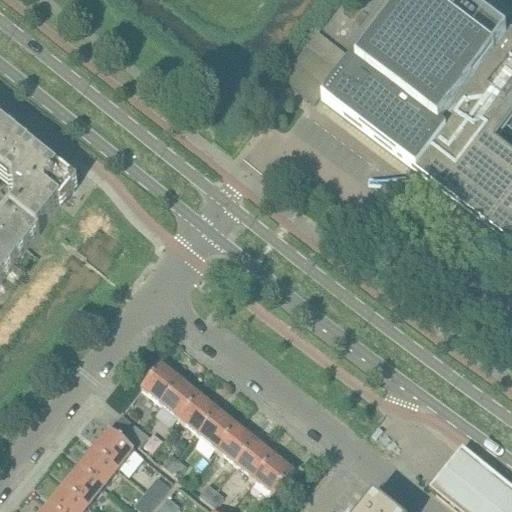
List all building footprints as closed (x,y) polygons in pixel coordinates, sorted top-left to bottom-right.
[(511,156),(488,139),(511,107),(511,46),(450,0),(408,0),(343,87),(338,83),(321,104),(511,248),(511,156)] [(317,35),(282,82),(287,85),(315,106),(350,60),(317,35)] [(30,151),(0,127),(0,174),(13,184),(15,208),(0,226),(0,284),(37,239),(35,238),(59,208),(60,209),(77,189),(56,172),(55,174),(28,152),(30,151)] [(141,395),(160,410),(181,384),(175,379),(177,377),(165,367),(163,369),(162,368),(141,395)] [(187,390),(181,384),(160,410),(179,425),(202,397),(189,387),(187,390)] [(179,425),(198,440),(219,415),(212,409),(214,407),(202,397),(179,425)] [(217,455),(239,427),(227,417),(225,420),(219,415),(198,440),(217,455)] [(132,445),(141,434),(122,419),(113,430),(132,445)] [(258,442),(239,427),(217,455),(224,460),(236,470),(258,442)] [(109,434),(94,454),(119,474),(134,455),(109,434)] [(132,445),(140,451),(149,440),(141,434),(132,445)] [(277,458),(258,442),(236,470),(255,485),(277,458)] [(104,493),(119,474),(94,454),(78,472),(104,493)] [(162,469),(170,476),(179,464),(171,458),(162,469)] [(289,467),(277,458),(255,485),(274,500),(294,475),(287,470),(289,467)] [(511,511),(511,497),(463,458),(430,498),(447,511),(511,511)] [(186,470),(179,464),(170,476),(177,482),(186,470)] [(78,472),(63,491),(88,511),(104,493),(78,472)] [(157,505),(168,491),(157,482),(146,496),(157,505)] [(207,506),(216,494),(208,488),(199,499),(207,506)] [(50,511),(87,511),(88,511),(63,491),(48,510),(50,511)] [(223,501),(216,494),(207,506),(214,511),(223,501)] [(135,511),(151,511),(157,505),(146,496),(134,511),(135,511)] [(168,501),(161,510),(162,511),(177,511),(179,510),(168,501)]
